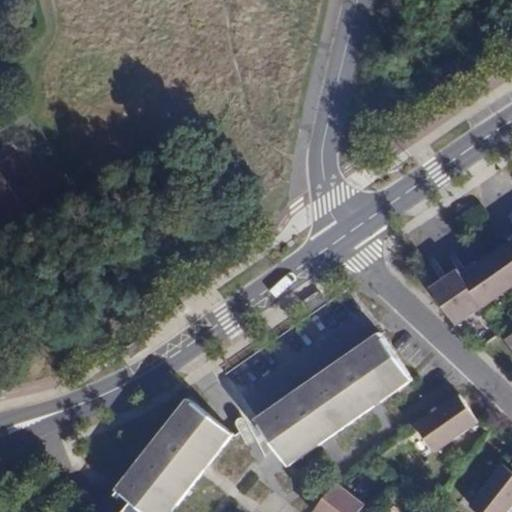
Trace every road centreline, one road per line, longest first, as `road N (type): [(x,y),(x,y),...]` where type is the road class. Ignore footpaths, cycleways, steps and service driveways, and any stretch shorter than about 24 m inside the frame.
road 1 (residential): [(342,239),(134,381),(43,417)]
road 2 (residential): [(359,0),(323,141),(324,181),(342,239)]
road 3 (residential): [(511,405),(342,239)]
road 4 (residential): [(511,121),(342,239)]
